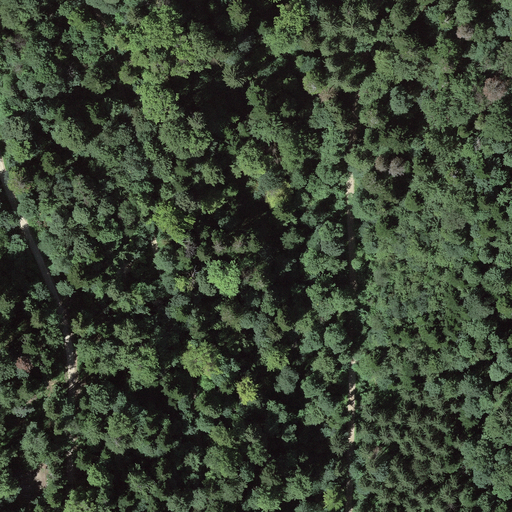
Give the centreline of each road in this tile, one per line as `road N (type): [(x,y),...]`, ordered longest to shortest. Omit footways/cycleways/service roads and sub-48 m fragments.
road 1 (track): [(88,0),(122,90),(190,372),(205,511)]
road 2 (track): [(345,511),(348,201),(367,58)]
road 3 (track): [(0,158),(68,330),(64,511)]
